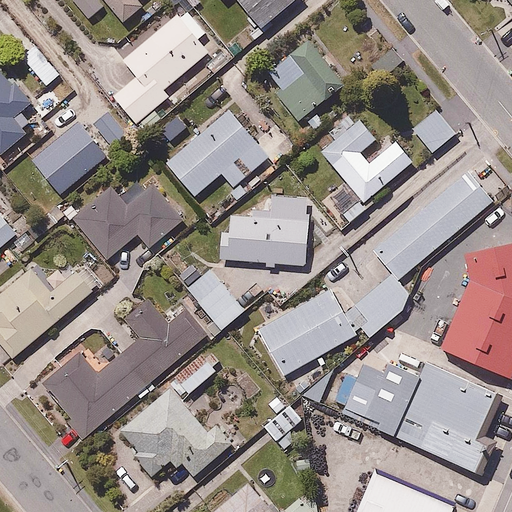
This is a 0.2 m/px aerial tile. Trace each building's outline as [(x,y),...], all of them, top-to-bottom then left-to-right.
[(74,0),(90,17),(109,1),(125,19),(146,1),(144,0),(74,0)] [(240,0),(265,28),(295,0),(240,0)] [(179,12),(124,58),(137,76),(116,94),(140,122),(174,94),(166,85),(210,48),(179,12)] [(35,40),(20,53),(48,86),(63,73),(35,40)] [(289,50),(268,70),(285,88),(277,95),(300,120),(329,94),(289,50)] [(0,62),(0,152),(2,155),(30,132),(26,127),(33,121),(22,108),(32,100),(0,62)] [(270,154),(255,138),(259,135),(225,99),(162,159),(196,194),(221,171),(236,187),(270,154)] [(440,105),(415,129),(435,150),(460,126),(440,105)] [(367,200),(415,157),(369,108),(348,127),(342,120),(329,131),(334,138),(321,149),(367,200)] [(81,122),(35,161),(63,195),(109,156),(81,122)] [(470,169),(376,248),(405,281),(498,202),(470,169)] [(113,184),(74,215),(109,258),(139,234),(151,250),(186,222),(155,183),(129,204),(113,184)] [(279,266),(279,262),(308,263),(310,196),(271,195),(271,214),(229,212),(229,231),(222,231),(221,260),(265,261),(265,266),(279,266)] [(0,208),(0,254),(25,234),(2,207),(0,208)] [(511,246),(469,255),(474,281),(445,351),(511,378),(511,246)] [(212,261),(185,284),(225,329),(252,306),(212,261)] [(0,337),(14,356),(99,284),(84,266),(56,290),(36,267),(0,296),(0,337)] [(417,298),(394,274),(360,305),(382,329),(417,298)] [(359,334),(333,289),(256,334),(282,379),(359,334)] [(83,441),(208,330),(187,307),(173,320),(153,297),(127,320),(143,338),(102,374),(83,352),(45,384),(74,417),(67,423),(83,441)] [(215,424),(210,428),(197,415),(210,404),(204,398),(194,407),(183,395),(187,390),(191,393),(218,368),(214,364),(220,358),(213,351),(207,357),(202,352),(121,428),(138,446),(133,451),(155,475),(172,459),(179,466),(183,462),(195,475),(231,441),(215,424)] [(366,380),(339,369),(307,397),(483,471),(511,401),(511,393),(435,362),(425,387),(372,365),(366,380)] [(303,418),(289,402),(265,423),(278,439),(303,418)] [(458,511),(463,502),(384,470),(366,511),(458,511)] [(277,511),(250,481),(213,511),(277,511)]
